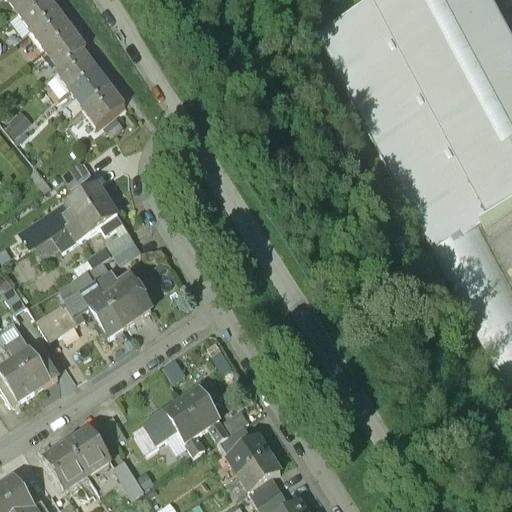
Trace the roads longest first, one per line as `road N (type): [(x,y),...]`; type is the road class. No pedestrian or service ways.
road 1 (residential): [(434,511),(183,115)]
road 2 (residential): [(0,450),(217,310)]
road 3 (residential): [(217,310),(342,511)]
road 4 (residential): [(217,310),(147,195),(148,158),(183,115)]
road 5 (residential): [(183,115),(108,0)]
